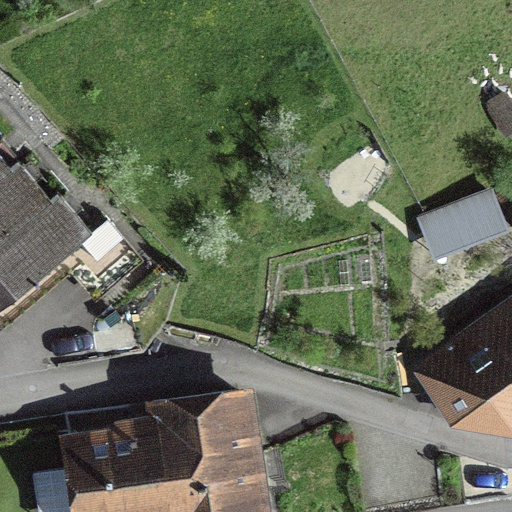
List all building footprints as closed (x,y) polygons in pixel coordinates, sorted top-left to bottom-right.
[(0,173),(8,166),(0,156),(0,173)] [(28,188),(8,166),(0,173),(0,241),(42,203),(28,188)] [(511,189),(492,202),(511,232),(511,189)] [(482,194),(450,205),(464,244),(496,232),(482,194)] [(60,223),(42,203),(0,241),(0,313),(78,244),(60,223)] [(511,318),(439,369),(470,426),(511,430),(511,318)] [(249,511),(235,395),(137,407),(139,425),(44,437),(53,511),(249,511)]
